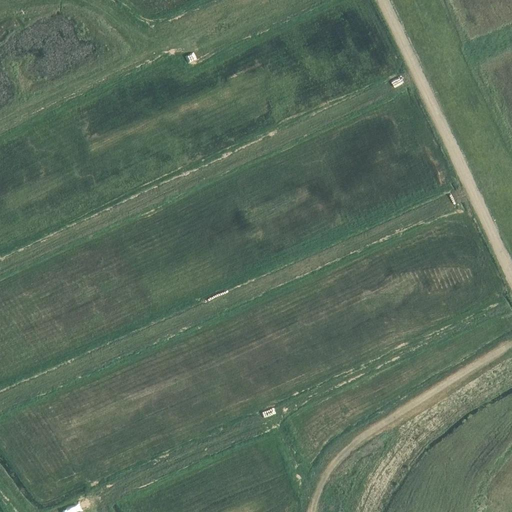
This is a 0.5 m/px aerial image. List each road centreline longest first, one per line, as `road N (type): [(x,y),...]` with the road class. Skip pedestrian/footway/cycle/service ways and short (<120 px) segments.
road 1 (track): [(382,0),(511,276)]
road 2 (track): [(312,511),(339,457),(511,342)]
